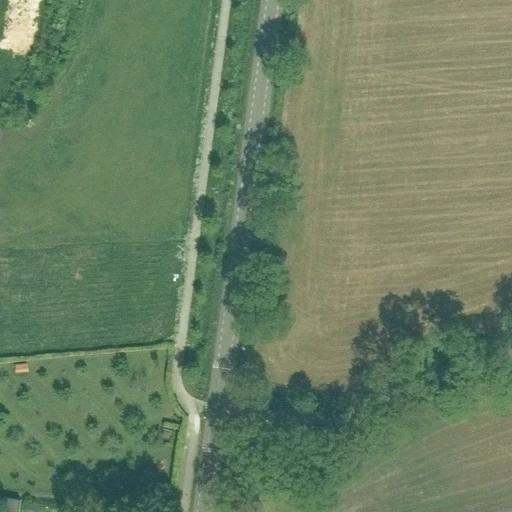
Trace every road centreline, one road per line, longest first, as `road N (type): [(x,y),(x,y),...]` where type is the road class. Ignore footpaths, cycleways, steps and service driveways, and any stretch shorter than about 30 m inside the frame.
road 1 (tertiary): [(217,411),(272,0)]
road 2 (unclassified): [(217,411),(330,424),(511,352)]
